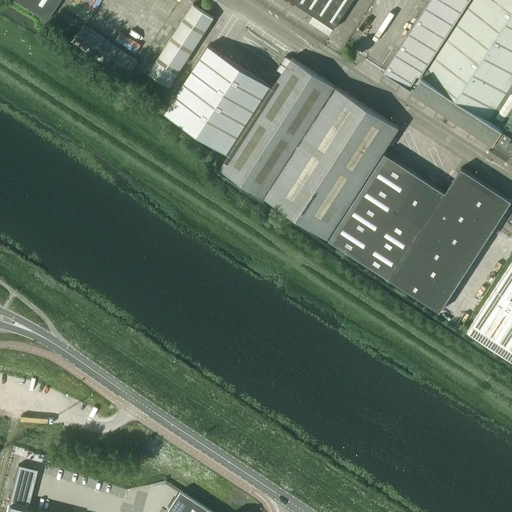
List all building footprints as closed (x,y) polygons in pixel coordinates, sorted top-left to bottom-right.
[(59,0),(16,0),(47,19),(59,0)] [(290,0),(334,28),(352,0),(290,0)] [(511,0),(471,0),(427,69),(425,68),(468,0),(429,0),(384,70),(410,86),(418,74),(422,76),(414,89),(494,141),(490,147),(506,158),(510,152),(511,152),(511,0)] [(169,85),(213,17),(193,4),(149,72),(169,85)] [(137,60),(84,24),(73,41),(126,77),(137,60)] [(511,200),(473,175),(461,167),(445,191),(383,151),(399,127),(292,57),(278,78),(277,77),(277,78),(278,78),(273,86),(209,44),(165,112),(229,153),(220,167),(440,310),(511,200)] [(511,260),(467,330),(511,359),(511,260)] [(17,464),(5,511),(42,511),(28,508),(31,496),(38,469),(17,464)] [(214,511),(181,490),(166,511),(214,511)]
